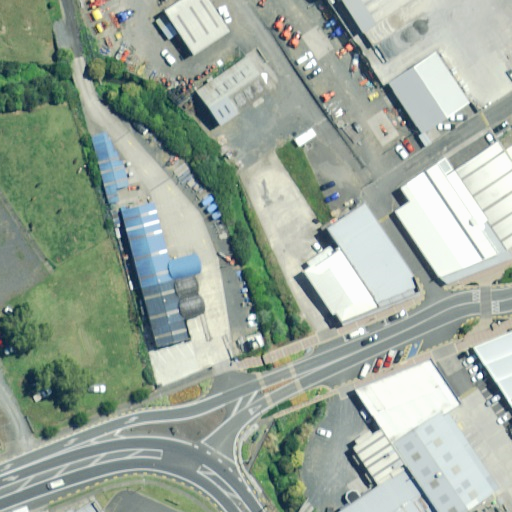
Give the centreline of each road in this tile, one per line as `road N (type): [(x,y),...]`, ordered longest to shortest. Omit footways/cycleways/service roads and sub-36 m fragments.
road 1 (secondary): [(269,393),(457,306),(511,300)]
road 2 (unknown): [(242,0),(363,192)]
road 3 (unknown): [(446,311),(463,381),(511,483)]
road 4 (secondary): [(114,456),(182,415),(269,393)]
road 5 (primary): [(114,456),(0,495)]
